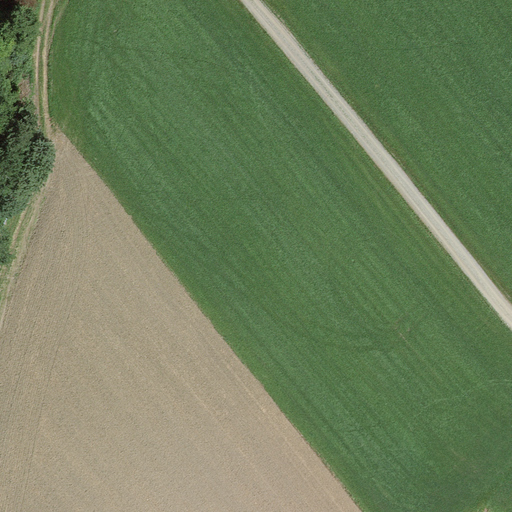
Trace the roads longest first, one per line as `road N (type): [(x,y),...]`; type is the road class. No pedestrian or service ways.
road 1 (track): [(245,0),(511,310)]
road 2 (track): [(26,179),(41,135),(52,0)]
